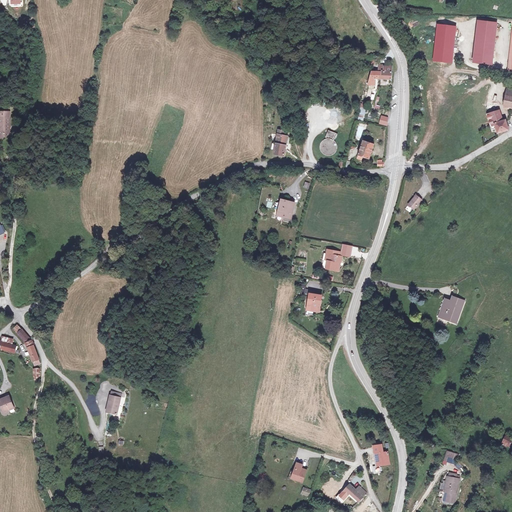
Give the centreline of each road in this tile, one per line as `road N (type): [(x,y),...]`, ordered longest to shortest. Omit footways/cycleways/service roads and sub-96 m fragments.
road 1 (unclassified): [(393,170),(245,169),(17,316)]
road 2 (residential): [(382,511),(331,388),(333,357),(349,335)]
road 3 (secondary): [(397,511),(398,438),(360,373),(349,335)]
road 4 (unclassified): [(17,316),(9,307),(14,214),(6,158)]
road 5 (track): [(58,511),(34,435),(44,360)]
road 6 (secondary): [(399,169),(408,73),(399,41),(383,27)]
road 7 (secondary): [(383,27),(399,65),(393,170)]
road 8 (secondary): [(349,335),(390,200)]
road 9 (unclassified): [(94,429),(71,384),(44,360),(17,316)]
road 10 (residential): [(399,169),(451,166),(511,135)]
